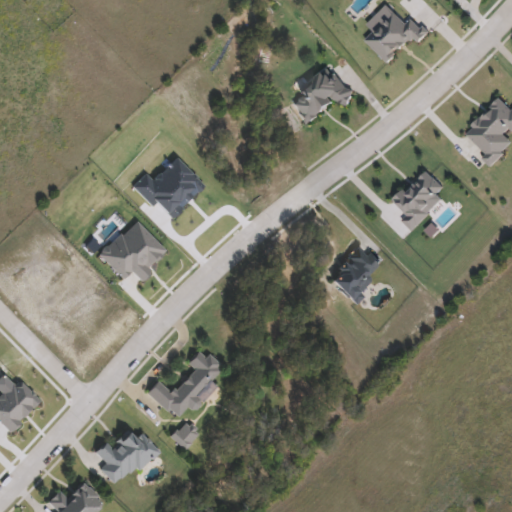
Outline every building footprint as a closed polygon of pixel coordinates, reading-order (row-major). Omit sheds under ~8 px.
[(349,96),(305,124),(292,105),(301,99),(296,92),(332,69),(349,96)] [(370,281),(359,295),(362,297),(356,305),(327,281),(356,246),(379,265),(367,279),(370,281)] [(147,394),(158,382),(170,394),(193,371),(186,365),(200,350),(220,370),(192,398),(199,405),(191,413),(186,409),(174,420),(147,394)] [(172,439),(183,424),(195,434),(184,448),(172,439)] [(59,491),(66,499),(82,484),(104,508),(99,511),(55,511),(46,503),(59,491)]
